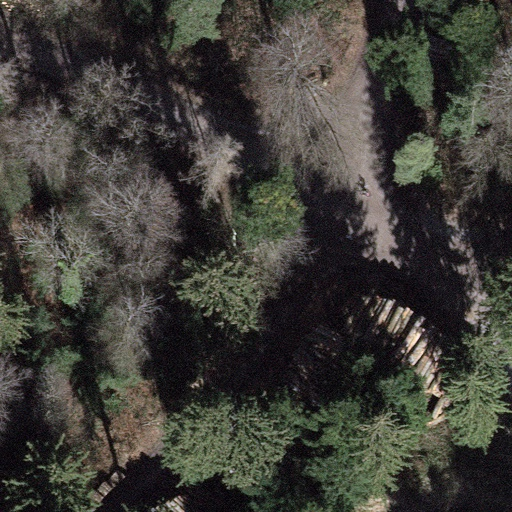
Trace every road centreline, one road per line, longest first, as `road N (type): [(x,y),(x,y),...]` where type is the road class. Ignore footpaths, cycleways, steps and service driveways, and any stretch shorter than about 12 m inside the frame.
road 1 (track): [(0,43),(169,109),(411,260)]
road 2 (track): [(116,511),(269,339),(339,214)]
road 3 (track): [(402,0),(339,214)]
road 4 (track): [(411,260),(511,357)]
